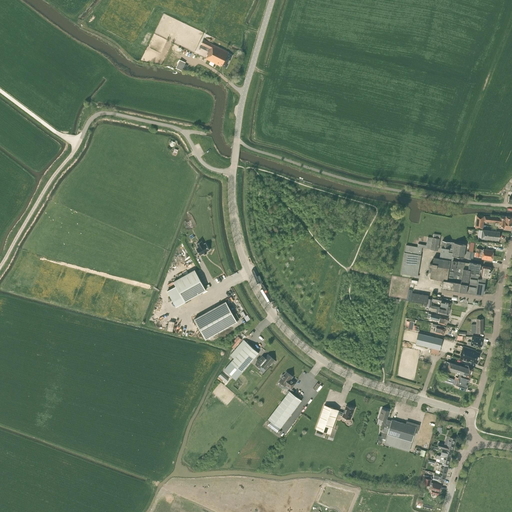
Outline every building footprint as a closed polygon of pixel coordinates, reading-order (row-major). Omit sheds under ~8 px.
[(226,68),(232,55),(228,53),(229,52),(203,40),(201,44),(210,49),(207,54),(208,55),(206,59),(219,66),(220,65),(226,68)] [(181,71),(186,62),(180,60),(176,68),(181,71)] [(483,226),(484,223),(484,216),(477,216),(476,222),(475,228),(483,229),(483,226)] [(484,221),(497,223),(499,223),(499,228),(504,229),(511,230),(511,220),(511,217),(506,217),(500,216),(500,218),(498,218),(484,216),(484,221)] [(482,230),(481,238),(499,240),(500,232),(482,230)] [(404,252),(401,273),(412,275),(417,276),(421,255),(422,247),(430,249),(438,250),(440,239),(440,236),(433,235),(433,237),(432,237),(432,238),(428,237),(426,245),(418,244),(417,247),(406,245),(405,252),(404,252)] [(210,250),(206,243),(203,244),(202,241),(196,244),(198,247),(196,248),(200,255),(210,250)] [(463,258),(466,245),(442,241),(441,251),(453,253),(452,256),(454,256),(463,258)] [(453,253),(441,251),(440,256),(439,258),(453,261),(453,258),(454,256),(452,256),(453,253)] [(439,258),(434,257),(433,264),(430,263),(429,267),(428,273),(431,273),(430,278),(443,280),(442,288),(483,295),(485,278),(488,278),(489,278),(489,274),(490,274),(490,272),(490,271),(491,271),(491,269),(490,268),(490,267),(483,266),(481,266),(481,265),(469,263),(468,269),(464,269),(465,263),(457,261),(453,261),(439,258)] [(173,281),(185,302),(206,290),(195,270),(173,281)] [(220,296),(223,301),(234,295),(231,290),(220,296)] [(424,303),(427,304),(428,296),(412,293),(411,301),(424,303)] [(205,339),(232,324),(237,321),(232,312),(226,301),(194,319),(205,339)] [(441,301),(440,307),(441,307),(450,309),(451,303),(441,301)] [(450,309),(441,307),(440,307),(439,310),(438,309),(437,311),(439,311),(438,313),(448,315),(450,309)] [(431,314),(430,318),(435,319),(436,320),(436,318),(439,319),(438,323),(441,324),(446,325),(446,323),(447,323),(448,321),(447,320),(448,318),(443,316),(443,317),(440,316),(431,314)] [(170,318),(168,330),(173,331),(176,320),(170,318)] [(477,333),(483,333),(483,319),(477,319),(477,324),(471,324),(471,333),(477,333)] [(436,327),(435,333),(443,335),(445,327),(433,324),(432,326),(436,327)] [(418,333),(415,344),(415,346),(421,348),(421,345),(440,350),(442,339),(418,333)] [(471,345),(481,346),(483,338),(472,337),(472,342),(468,341),(467,344),(471,345)] [(259,353),(244,340),(230,355),(234,358),(224,369),(236,379),(259,353)] [(472,362),(477,364),(481,353),(476,351),(476,350),(463,346),(460,355),(461,355),(460,359),(472,363),(472,362)] [(266,369),(274,360),(268,354),(265,358),(262,356),(255,364),(260,368),(262,366),(266,369)] [(460,374),(470,377),(474,367),(468,366),(465,365),(464,367),(449,362),(447,362),(445,369),(460,374)] [(286,371),(284,375),(283,374),(282,375),(281,376),(281,377),(281,378),(279,381),(286,386),(291,390),(296,383),(291,379),(293,376),(286,371)] [(218,376),(225,382),(227,379),(220,373),(218,376)] [(455,377),(455,380),(457,381),(458,380),(462,382),(462,381),(468,383),(470,377),(460,374),(458,378),(455,377)] [(454,382),(453,383),(453,384),(456,385),(466,389),(468,383),(462,381),(462,382),(458,380),(457,381),(455,380),(454,382)] [(268,419),(270,420),(280,428),(301,400),(289,391),(268,419)] [(350,419),(354,408),(346,405),(343,413),(338,411),(339,410),(324,405),(319,420),(316,429),(330,434),(337,414),(342,416),(350,419)] [(389,411),(382,409),(379,418),(383,420),(381,426),(384,427),(380,438),(385,439),(384,444),(409,451),(410,447),(412,442),(415,432),(417,433),(419,425),(407,421),(406,424),(392,419),(391,421),(386,419),(389,411)] [(437,447),(444,449),(452,451),(456,439),(450,437),(446,436),(444,444),(438,443),(437,447)] [(442,450),(441,456),(444,457),(450,458),(452,452),(442,450)] [(444,457),(441,456),(440,456),(441,456),(440,459),(439,462),(448,465),(450,458),(444,457)] [(439,474),(445,476),(448,466),(439,463),(437,470),(440,471),(439,474)] [(445,476),(439,474),(434,473),(432,479),(443,482),(445,476)] [(438,492),(439,492),(441,485),(433,483),(430,483),(431,480),(425,478),(423,484),(429,486),(428,489),(431,490),(432,490),(431,493),(438,495),(438,492)]
